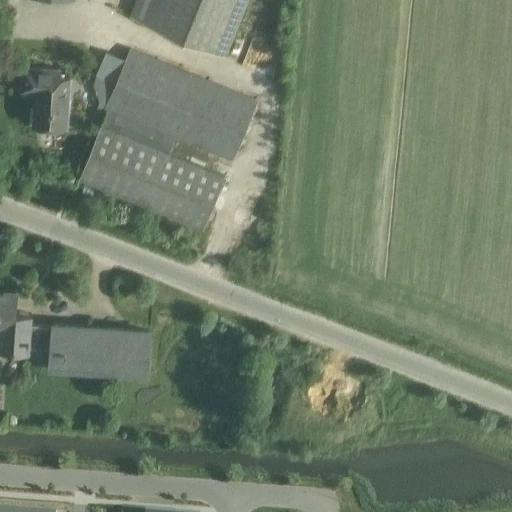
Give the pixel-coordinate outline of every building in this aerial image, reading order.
[(248,0),(136,0),(130,16),(226,55),(248,0)] [(256,101),(129,50),(126,59),(106,51),(95,78),(115,85),(104,111),(107,112),(79,177),(204,228),(226,177),(169,154),(175,136),(234,159),(256,101)] [(38,93),(38,106),(35,106),(34,125),(66,127),(69,79),(61,78),(62,68),(23,66),(22,92),(38,93)] [(17,292),(0,290),(0,326),(1,326),(0,330),(1,330),(0,342),(0,346),(29,348),(29,346),(51,348),(49,370),(147,377),(150,331),(53,324),(53,326),(31,324),(31,314),(16,313),(17,292)] [(291,421),(283,446),(310,454),(318,429),(291,421)]
